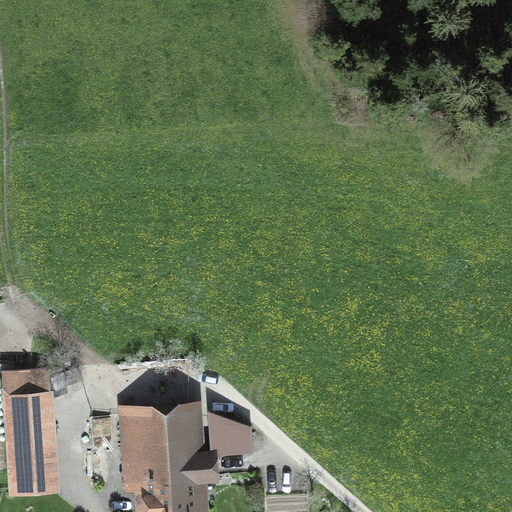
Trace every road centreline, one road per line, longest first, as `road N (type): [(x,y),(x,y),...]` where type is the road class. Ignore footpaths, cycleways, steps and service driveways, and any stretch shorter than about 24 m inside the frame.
road 1 (unclassified): [(99,394),(218,390),(360,511)]
road 2 (track): [(0,132),(4,251),(14,295),(83,356),(99,394)]
